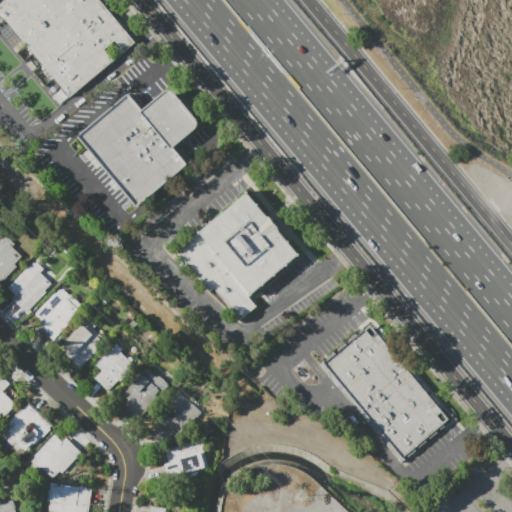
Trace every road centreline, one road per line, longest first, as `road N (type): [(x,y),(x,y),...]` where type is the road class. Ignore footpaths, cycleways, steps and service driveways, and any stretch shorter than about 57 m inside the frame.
road 1 (secondary): [(140,0),(511,446)]
road 2 (motorway): [(194,0),(511,380)]
road 3 (motorway): [(511,310),(286,40)]
road 4 (secondary): [(308,0),(511,243)]
road 5 (residential): [(0,337),(112,444),(132,498),(128,511)]
